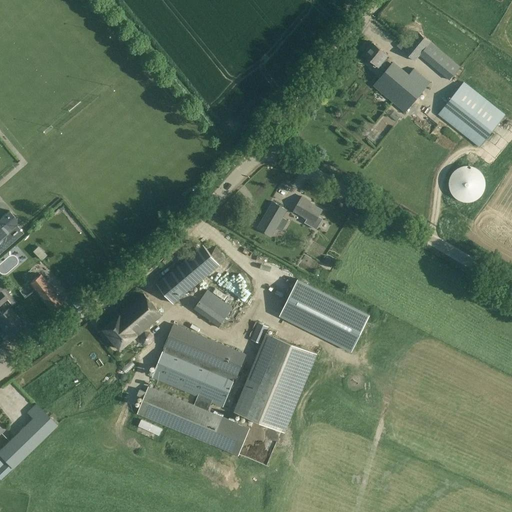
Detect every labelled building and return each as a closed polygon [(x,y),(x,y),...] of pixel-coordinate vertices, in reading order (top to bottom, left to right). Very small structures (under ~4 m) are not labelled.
[(460,67),(418,32),(403,51),(415,61),(420,55),(449,80),(460,67)] [(384,73),(391,65),(385,60),(388,56),(373,43),(364,54),(372,61),(370,63),(377,69),(378,68),(384,73)] [(391,65),(384,73),(373,86),(405,112),(430,82),(414,69),(407,77),(392,64),(391,65)] [(505,116),(463,82),(438,114),(480,147),(505,116)] [(468,166),(467,166),(465,166),(463,166),(460,167),(459,168),(458,168),(456,169),(455,170),(455,171),(454,172),(453,173),(452,173),(452,174),(451,175),(450,178),(450,179),(449,180),(449,181),(449,182),(449,183),(449,184),(449,186),(449,187),(449,188),(449,189),(450,190),(450,191),(451,192),(451,193),(452,194),(452,195),(454,197),(456,199),(457,200),(458,201),(459,201),(461,201),(462,202),(464,202),(466,203),(468,203),(470,203),(471,202),(472,202),(473,202),(474,201),(475,201),(477,200),(479,198),(480,198),(481,197),(482,195),(483,194),(483,193),(484,192),(484,191),(485,190),(485,189),(485,188),(486,185),(486,184),(486,183),(485,182),(485,181),(485,180),(485,178),(484,176),(483,175),(483,174),(481,172),(480,171),(479,170),(477,169),(475,168),(473,167),(472,166),(469,166),(468,166)] [(322,210),(309,203),(306,202),(308,200),(302,197),(294,211),(307,218),(305,222),(317,229),(323,219),(319,216),(322,210)] [(276,228),(282,218),(287,210),(273,202),(258,228),(272,236),(276,228)] [(0,218),(0,254),(23,233),(16,225),(20,223),(9,211),(0,218)] [(219,265),(203,245),(162,279),(157,283),(174,303),(219,265)] [(237,296),(245,285),(241,283),(249,273),(240,267),(238,269),(232,265),(224,276),(236,284),(231,291),(237,296)] [(24,282),(39,275),(35,267),(20,273),(24,282)] [(60,302),(39,275),(19,291),(24,298),(36,289),(51,309),(60,302)] [(298,279),(280,315),(352,351),(370,315),(298,279)] [(16,303),(0,285),(0,306),(7,300),(12,306),(16,303)] [(233,308),(208,290),(194,309),(219,327),(233,308)] [(162,314),(144,293),(106,327),(103,329),(121,349),(162,314)] [(240,310),(243,305),(232,299),(229,305),(240,310)] [(24,323),(10,307),(0,315),(0,323),(10,336),(24,323)] [(269,327),(258,322),(251,339),(262,344),(269,327)] [(152,378),(199,397),(211,402),(223,407),(235,378),(236,379),(246,355),(173,325),(163,349),(164,349),(152,378)] [(316,353),(269,333),(236,412),(283,432),(316,353)] [(211,402),(199,397),(195,406),(148,386),(137,414),(238,455),(250,428),(208,411),(211,402)] [(58,424),(36,402),(26,412),(31,418),(0,448),(0,479),(1,480),(12,469),(13,469),(58,424)]
